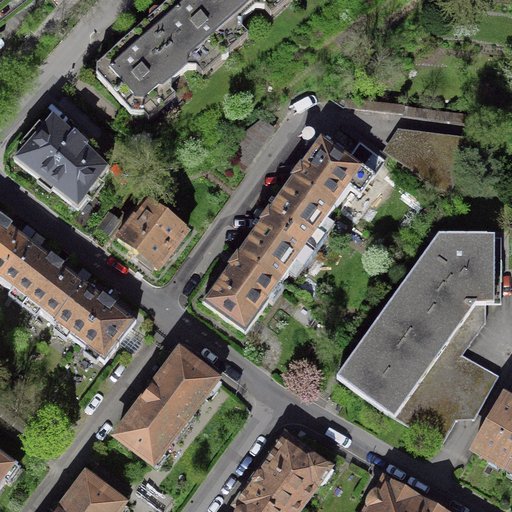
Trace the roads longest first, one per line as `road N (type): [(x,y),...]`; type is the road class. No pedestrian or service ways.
road 1 (residential): [(0,186),(280,398)]
road 2 (residential): [(280,398),(480,511)]
road 3 (residential): [(0,127),(118,0)]
road 4 (residential): [(200,511),(280,398)]
